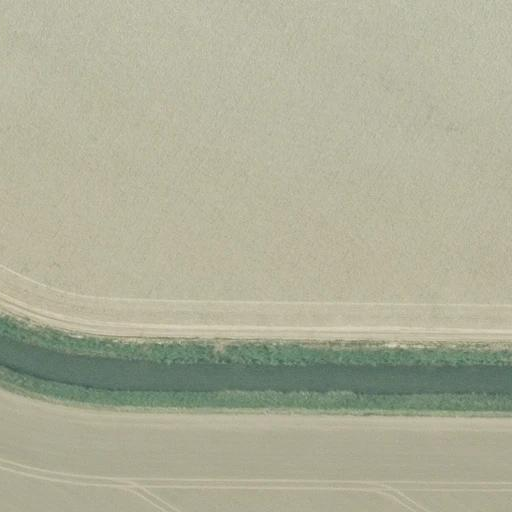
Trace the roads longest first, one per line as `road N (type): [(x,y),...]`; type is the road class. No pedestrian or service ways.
road 1 (track): [(511,340),(109,335),(0,305)]
road 2 (track): [(511,429),(120,423),(0,402)]
